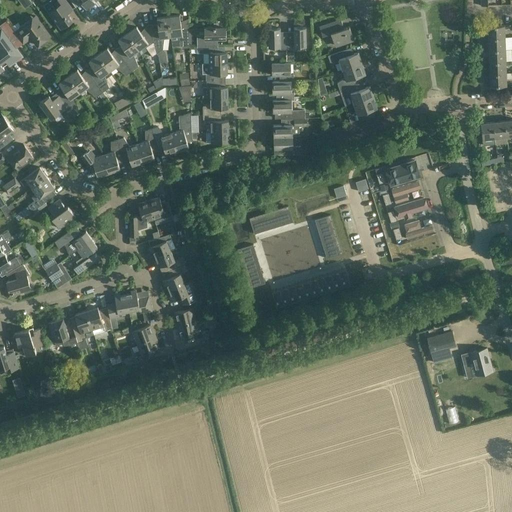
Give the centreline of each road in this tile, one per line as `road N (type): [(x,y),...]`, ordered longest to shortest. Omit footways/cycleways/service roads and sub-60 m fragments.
road 1 (residential): [(116,196),(250,144),(254,20)]
road 2 (residential): [(458,103),(416,107),(390,87),(365,2)]
road 3 (residential): [(10,92),(73,187),(116,196)]
road 4 (residential): [(136,0),(10,92)]
road 5 (residential): [(483,247),(450,247),(430,188),(436,175),(466,168)]
road 6 (residential): [(0,312),(121,276)]
